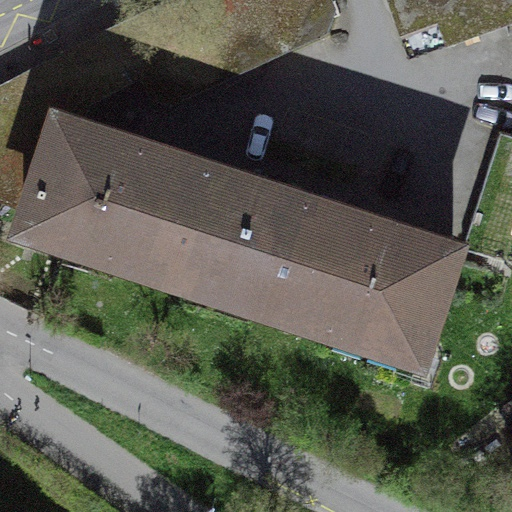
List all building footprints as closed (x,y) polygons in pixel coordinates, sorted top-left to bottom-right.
[(197,0),(123,35),(154,99),(336,17),(328,0),(197,0)] [(511,0),(387,0),(400,34),(437,20),(446,44),(511,20),(511,0)] [(134,108),(154,99),(123,35),(84,55),(0,97),(0,195),(19,203),(54,100),(109,119),(134,108)] [(222,291),(263,171),(109,119),(54,100),(19,203),(13,221),(222,291)] [(511,246),(511,133),(504,131),(469,231),(511,246)] [(263,171),(222,291),(433,362),(473,241),(263,171)]
